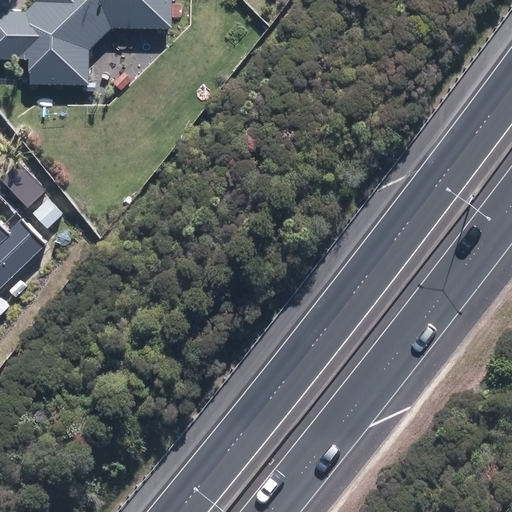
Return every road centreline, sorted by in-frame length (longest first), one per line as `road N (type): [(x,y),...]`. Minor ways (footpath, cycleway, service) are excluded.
road 1 (motorway): [(172,511),(511,76)]
road 2 (motorway): [(511,200),(270,511)]
